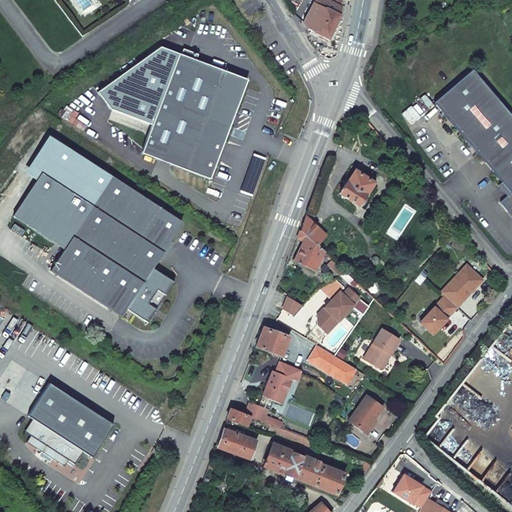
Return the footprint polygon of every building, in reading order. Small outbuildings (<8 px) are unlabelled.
[(315,0),(303,22),(307,29),(328,39),(340,15),(343,0),(342,0),(315,0)] [(182,55),(196,60),(199,55),(184,49),(182,55)] [(210,179),(248,80),(196,60),(182,55),(179,54),(141,153),(210,179)] [(511,115),(473,70),(435,102),(502,183),(511,193),(508,197),(500,203),(508,212),(510,211),(511,212),(511,115)] [(339,194),(357,206),(375,180),(365,173),(363,174),(361,176),(354,171),(346,184),(345,184),(339,194)] [(169,242),(182,223),(112,177),(51,271),(121,316),(126,309),(147,322),(150,319),(160,304),(174,282),(152,268),(159,258),(169,242)] [(511,193),(502,183),(499,186),(508,197),(511,193)] [(323,252),(315,245),(324,235),(305,217),(300,231),(297,238),(304,242),(294,261),(314,270),(323,252)] [(169,242),(159,258),(163,261),(173,245),(169,242)] [(350,278),(342,270),(331,260),(328,264),(347,281),(350,278)] [(445,296),(457,308),(483,280),(466,265),(441,293),(445,296)] [(317,325),(327,333),(353,305),(339,291),(317,315),(317,325)] [(287,296),(282,309),(292,316),(301,305),(287,296)] [(457,308),(445,296),(425,318),(428,321),(423,327),(432,335),(447,319),(446,319),(444,317),(446,314),(449,316),(457,308)] [(425,318),(419,323),(423,327),(428,321),(425,318)] [(255,346),(262,349),(280,356),(288,337),(262,328),(255,346)] [(381,331),(362,360),(379,371),(382,370),(387,362),(387,359),(388,356),(389,357),(399,342),(381,331)] [(340,349),(336,355),(341,359),(345,352),(340,349)] [(301,372),(278,362),(274,372),(272,371),(262,397),(273,401),(281,404),(291,378),(297,381),(301,372)] [(112,424),(47,381),(25,414),(31,418),(22,430),(28,434),(24,441),(62,466),(65,462),(67,460),(72,463),(73,464),(82,451),(90,457),(112,424)] [(348,421),(364,432),(382,408),(366,396),(348,421)] [(262,397),(258,406),(268,410),(270,411),(273,401),(262,397)] [(249,402),(245,414),(250,415),(271,424),(274,425),(276,420),(265,416),(268,410),(258,406),(249,402)] [(231,408),(227,419),(246,427),(250,415),(245,414),(231,408)] [(274,425),(271,424),(269,430),(327,453),(329,447),(318,442),(280,427),(274,425)] [(223,430),(216,446),(250,459),(256,442),(223,430)] [(272,446),(264,466),(335,495),(344,474),(272,446)] [(371,463),(360,459),(354,466),(359,470),(355,475),(360,478),(371,463)] [(403,475),(393,491),(421,509),(425,500),(431,493),(403,475)] [(444,511),(425,500),(418,511),(444,511)] [(328,511),(320,503),(319,504),(309,511),(328,511)]
